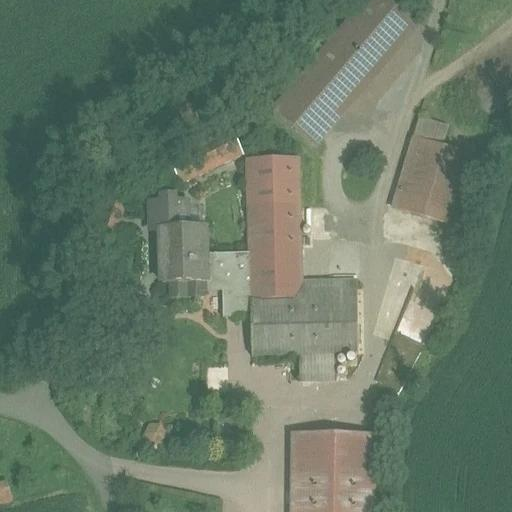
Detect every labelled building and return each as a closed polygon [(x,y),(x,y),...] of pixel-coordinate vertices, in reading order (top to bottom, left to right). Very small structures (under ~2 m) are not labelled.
[(386,0),(373,0),(277,113),(315,146),(417,27),(386,0)] [(450,128),(422,120),(416,141),(444,149),(450,128)] [(234,134),(173,164),(183,186),(244,156),(234,134)] [(444,149),(416,141),(395,210),(458,228),(479,160),(444,149)] [(301,209),(300,162),(249,163),(250,210),(301,209)] [(176,204),(175,198),(165,198),(165,204),(153,204),(154,232),(163,232),(163,231),(188,230),(188,203),(176,204)] [(111,200),(101,227),(118,233),(127,206),(111,200)] [(303,284),(301,209),(250,210),(251,255),(252,293),(253,319),(253,322),(254,358),(336,356),(360,355),(358,283),(303,284)] [(208,256),(207,230),(188,230),(163,231),(163,232),(164,285),(173,285),(205,284),(208,284),(208,282),(224,282),(224,294),(252,293),(251,255),(208,256)] [(205,293),(205,284),(173,285),(173,294),(178,298),(200,298),(205,293)] [(224,294),(225,320),(253,319),(252,293),(224,294)] [(337,381),(336,356),(302,357),(303,382),(337,381)] [(375,511),(377,438),(297,437),(295,511),(375,511)] [(0,484),(0,506),(12,504),(7,483),(0,484)]
